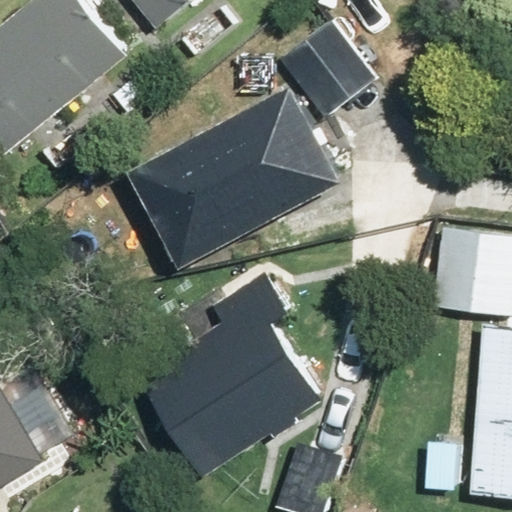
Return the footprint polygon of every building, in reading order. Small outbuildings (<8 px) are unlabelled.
[(146,47),(106,0),(42,0),(0,36),(0,142),(14,159),(146,47)] [(146,0),(171,30),(206,0),(146,0)] [(380,63),(338,8),(290,44),(333,99),(380,63)] [(142,159),(191,252),(354,167),(306,74),(142,159)] [(511,234),(453,229),(447,306),(511,311),(511,234)] [(337,399),(282,324),(306,306),(273,260),(217,302),(234,325),(160,379),(231,476),(337,399)] [(511,319),(497,319),(486,493),(511,494),(511,319)] [(0,478),(47,452),(0,368),(0,478)] [(348,511),(366,454),(310,437),(290,505),(314,511),(348,511)]
